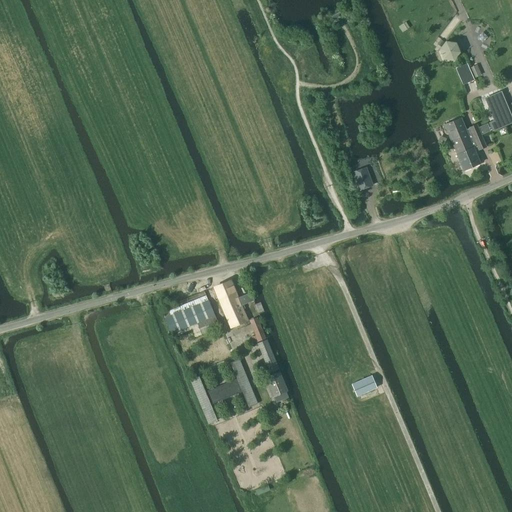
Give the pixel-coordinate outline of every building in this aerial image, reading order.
[(455,43),(445,42),(439,50),(443,59),(453,61),(459,52),(455,43)] [(465,65),(456,70),(462,84),(472,80),(465,65)] [(476,65),(470,68),(473,75),(479,73),(476,65)] [(498,94),(485,99),(495,121),(489,123),(492,130),(510,123),(498,94)] [(444,125),(453,147),(470,140),(470,141),(481,136),(476,125),(469,128),(466,130),(461,118),(444,125)] [(470,140),(453,147),(463,171),(480,163),(473,148),(477,147),(478,150),(486,147),(481,136),(470,141),(470,140)] [(345,153),(339,154),(342,163),(347,162),(345,153)] [(372,185),(366,168),(352,173),(358,190),(372,185)] [(214,287),(230,328),(247,321),(241,306),(253,301),(250,293),(237,298),(230,281),(214,287)] [(208,300),(164,318),(171,334),(215,316),(208,300)] [(219,327),(215,316),(198,323),(202,334),(219,327)] [(265,338),(257,318),(249,321),(255,335),(252,337),(254,343),(265,338)] [(258,343),(270,373),(278,370),(266,340),(258,343)] [(190,379),(208,424),(217,420),(210,404),(242,391),(248,407),(257,404),(238,360),(230,363),(237,379),(205,392),(198,376),(190,379)] [(279,372),(265,378),(273,397),(276,402),(288,397),(286,392),(287,391),(279,372)] [(352,384),(357,396),(376,388),(371,376),(352,384)]
